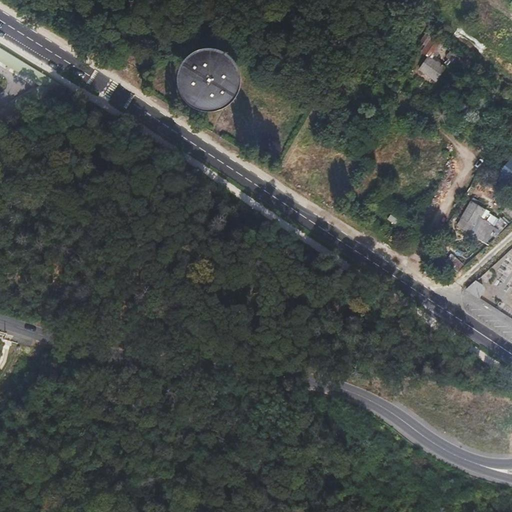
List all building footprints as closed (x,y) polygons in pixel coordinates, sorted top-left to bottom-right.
[(419,43),(426,34),(419,28),(413,37),(419,43)] [(422,51),(432,39),(426,34),(419,43),(416,47),(422,51)] [(435,56),(440,45),(432,39),(422,51),(429,56),(421,68),(438,81),(446,68),(439,63),(440,60),(435,56)] [(62,84),(27,63),(9,52),(0,46),(0,61),(43,86),(41,89),(22,102),(19,99),(0,111),(0,122),(2,125),(48,96),(50,92),(59,87),(62,84)] [(235,88),(237,79),(236,73),(234,67),(230,61),(225,57),(219,53),(213,52),(206,52),(200,53),(194,56),(189,60),(185,65),(182,74),(181,83),(184,92),(190,99),(197,105),(206,107),(215,106),(224,103),(231,97),(235,88)] [(449,66),(455,57),(449,52),(446,57),(448,59),(446,63),(449,66)] [(511,159),(511,158),(500,172),(511,180),(511,178),(511,159)] [(365,204),(371,195),(361,188),(355,197),(365,204)] [(493,226),(506,204),(510,198),(501,192),(490,211),(488,212),(476,205),(471,203),(462,219),(477,227),(493,237),(499,230),(493,226)] [(479,198),(468,192),(464,199),(471,203),(476,205),(479,198)] [(396,220),(389,213),(385,217),(392,223),(396,220)] [(472,235),(477,227),(462,219),(458,226),(472,235)] [(459,270),(465,263),(452,253),(447,261),(459,270)] [(452,280),(458,271),(451,267),(445,276),(452,280)] [(484,290),(483,286),(480,285),(477,282),(468,290),(478,297),(482,294),(484,290)]
